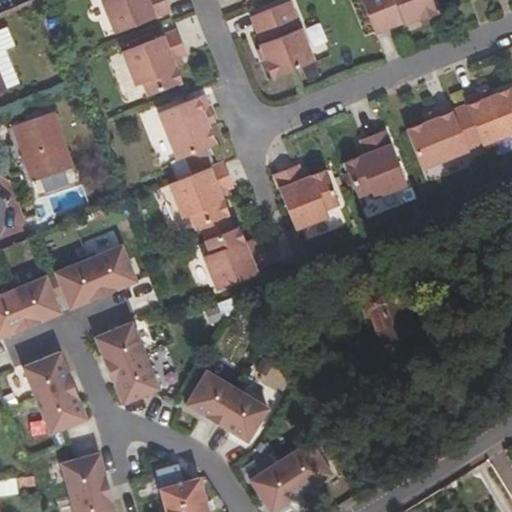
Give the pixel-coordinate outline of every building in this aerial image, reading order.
[(158,0),(98,0),(97,0),(110,34),(164,13),(158,0)] [(399,26),(404,24),(415,20),(433,13),(428,0),(358,0),(371,33),(398,24),(399,26)] [(256,45),(257,48),(262,60),(260,61),(267,78),(310,62),(286,2),(248,16),(257,42),(256,45)] [(176,83),(170,68),(167,60),(174,58),(181,55),(171,31),(117,53),(131,87),(138,84),(142,96),(176,83)] [(262,60),(257,48),(252,50),(257,62),(260,61),(262,60)] [(177,64),(174,58),(167,60),(170,68),(177,64)] [(479,101),(476,94),(461,99),(463,105),(479,145),(511,131),(511,93),(510,89),(490,96),(479,101)] [(486,89),(476,94),(479,101),(490,96),(486,89)] [(198,113),(205,111),(213,107),(207,91),(153,113),(173,160),(210,145),(202,125),(198,113)] [(479,145),(463,105),(449,111),(465,151),(479,145)] [(434,118),(422,123),(401,131),(419,170),(465,151),(449,111),(446,106),(432,110),(434,118)] [(434,118),(432,110),(419,115),(422,123),(434,118)] [(10,123),(30,178),(68,166),(50,111),(10,123)] [(198,113),(202,125),(209,121),(205,111),(198,113)] [(362,155),(355,158),(341,163),(354,196),(366,191),(370,198),(403,186),(381,131),(356,140),(359,147),(362,155)] [(362,155),(359,147),(352,150),(355,158),(362,155)] [(189,228),(195,226),(223,215),(217,201),(213,194),(222,190),(228,188),(218,164),(164,185),(176,218),(184,216),(189,228)] [(299,180),(296,172),(294,166),(269,177),(291,231),(325,217),(321,209),(335,204),(321,171),(307,177),(299,180)] [(299,180),(307,177),(303,169),(296,172),(299,180)] [(225,196),(222,190),(213,194),(217,201),(225,196)] [(230,229),(223,215),(195,226),(200,240),(230,229)] [(256,246),(252,247),(242,251),(240,244),(233,228),(230,229),(200,240),(206,254),(198,258),(211,291),(265,269),(256,246)] [(383,236),(358,246),(363,261),(389,251),(383,236)] [(248,240),(240,244),(242,251),(252,247),(248,240)] [(119,241),(85,256),(101,292),(135,279),(119,241)] [(85,256),(47,271),(48,272),(43,274),(50,288),(54,286),(59,284),(62,290),(69,307),(101,292),(85,256)] [(53,294),(50,288),(43,274),(48,272),(47,271),(10,288),(26,325),(45,317),(60,310),(53,294)] [(0,335),(26,325),(10,288),(0,291),(0,335)] [(412,335),(399,295),(381,300),(379,295),(377,292),(374,291),(371,291),(369,292),(366,294),(365,298),(362,298),(364,306),(366,306),(379,344),(412,335)] [(130,321),(93,336),(107,370),(144,354),(130,321)] [(58,352),(22,367),(36,400),(72,385),(58,352)] [(144,354),(107,370),(122,403),(158,387),(144,354)] [(206,367),(184,401),(215,421),(236,387),(206,367)] [(72,385),(36,400),(50,434),(86,418),(72,385)] [(236,387),(215,421),(246,440),(267,406),(236,387)] [(318,432),(278,457),(300,491),(331,472),(323,461),(319,453),(328,447),(318,432)] [(328,447),(319,453),(323,461),(332,455),(328,447)] [(61,463),(70,498),(109,487),(98,452),(61,463)] [(278,457),(248,476),(269,511),(300,491),(278,457)] [(175,466),(154,472),(164,511),(205,511),(195,479),(180,482),(175,466)] [(115,511),(109,487),(70,498),(74,511),(115,511)]
